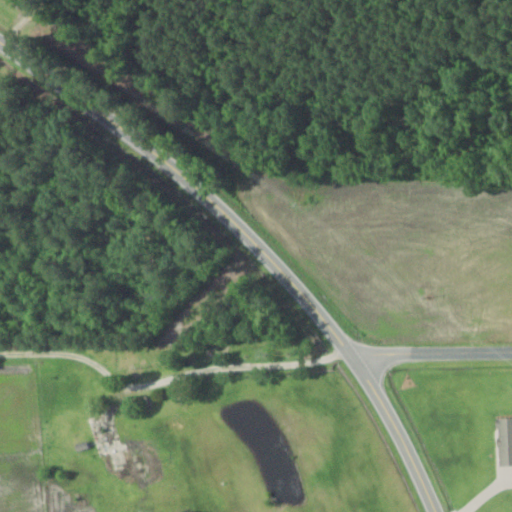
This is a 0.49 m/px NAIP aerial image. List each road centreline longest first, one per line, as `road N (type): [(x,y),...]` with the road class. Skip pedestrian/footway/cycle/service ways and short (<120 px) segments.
road 1 (secondary): [(436,511),(369,382),(277,266),(188,180),(0,41)]
road 2 (residential): [(350,355),(511,351)]
